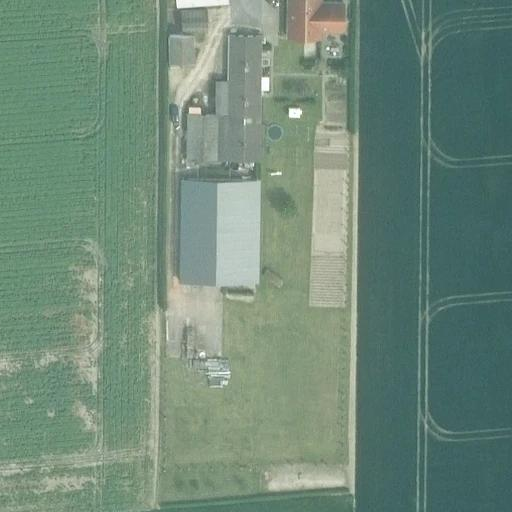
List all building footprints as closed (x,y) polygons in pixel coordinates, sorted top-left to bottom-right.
[(320,32),(342,33),(343,4),(321,4),(321,0),(287,0),(286,38),(320,39),(320,32)] [(182,11),(183,33),(209,32),(208,10),(182,11)] [(167,35),(167,63),(191,63),(191,35),(167,35)] [(225,161),(257,162),(260,37),(228,36),(226,116),(186,114),(185,159),(217,160),(218,121),(226,122),(225,161)] [(179,283),(247,284),(248,179),(180,178),(180,230),(179,283)] [(190,337),(219,339),(220,322),(191,320),(190,337)] [(194,348),(194,363),(222,363),(222,348),(194,348)]
